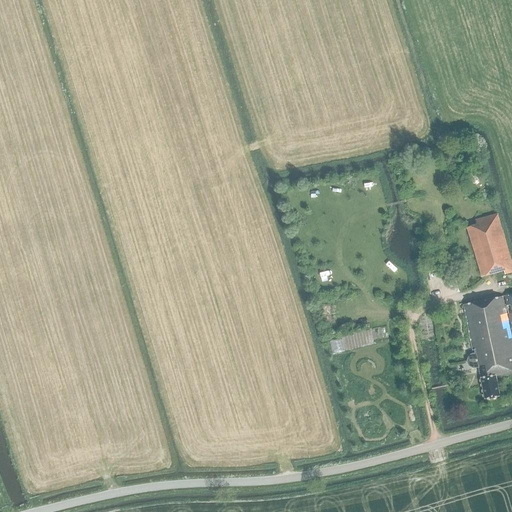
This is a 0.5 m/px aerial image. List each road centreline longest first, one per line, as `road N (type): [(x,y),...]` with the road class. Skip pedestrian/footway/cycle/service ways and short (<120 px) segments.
road 1 (unclassified): [(34,511),(114,492),(298,477),(511,424)]
road 2 (track): [(436,443),(411,334),(415,317),(401,313)]
